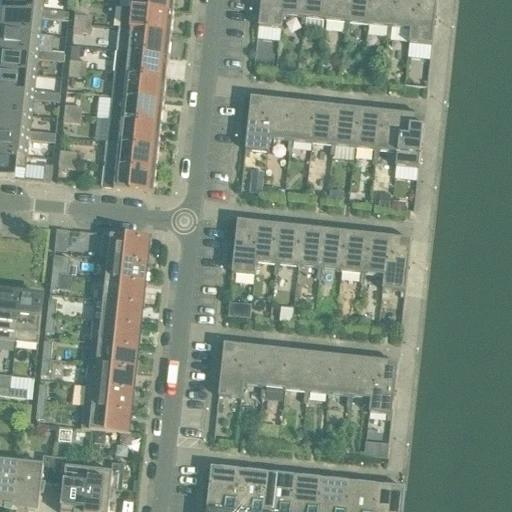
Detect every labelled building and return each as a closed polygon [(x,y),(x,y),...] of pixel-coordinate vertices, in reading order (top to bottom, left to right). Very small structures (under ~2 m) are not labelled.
[(4,0),(4,12),(42,17),(43,12),(44,0),(4,0)] [(134,0),(133,9),(173,13),(174,9),(175,0),(134,0)] [(281,0),(261,0),(258,34),(263,35),(263,29),(281,31),(284,0),(281,0)] [(306,0),(281,0),(284,0),(281,31),(281,32),(283,18),(301,20),(300,31),(302,31),(306,0)] [(306,21),(325,23),(327,0),(306,0),(302,31),(305,31),(306,21)] [(343,35),(345,36),(349,0),(327,0),(325,23),(344,25),(343,35)] [(349,26),(368,27),(371,0),(349,0),(345,36),(348,36),(349,26)] [(386,40),(388,40),(393,0),(371,0),(368,27),(387,29),(386,40)] [(409,45),(413,14),(422,15),(423,0),(393,0),(388,40),(391,40),(392,30),(410,31),(409,45)] [(413,14),(409,45),(427,47),(426,53),(431,53),(436,0),(423,0),(422,15),(413,14)] [(122,8),(119,31),(171,36),(171,32),(172,32),(174,14),(173,13),(133,9),(122,8)] [(4,12),(1,33),(40,37),(42,21),(42,17),(4,12)] [(43,12),(42,17),(42,21),(55,22),(56,14),(43,12)] [(55,22),(68,24),(69,15),(56,14),(55,22)] [(75,17),(74,26),(91,28),(92,19),(75,17)] [(91,28),(74,26),(73,35),(90,36),(91,28)] [(119,31),(117,53),(168,59),(169,55),(171,37),(171,36),(119,31)] [(1,33),(0,45),(0,53),(38,57),(38,62),(50,63),(51,54),(50,54),(52,38),(40,37),(1,33)] [(0,53),(0,73),(36,77),(38,62),(38,57),(0,53)] [(117,53),(114,76),(166,81),(166,77),(167,77),(169,59),(168,59),(117,53)] [(50,63),(63,64),(64,56),(51,54),(50,63)] [(295,64),(281,62),(280,73),(294,74),(295,64)] [(70,63),(69,71),(86,73),(87,64),(70,63)] [(86,73),(69,71),(68,80),(85,82),(86,73)] [(0,73),(0,94),(34,98),(34,93),(36,77),(0,73)] [(114,76),(112,99),(164,104),(166,86),(166,81),(114,76)] [(34,93),(34,98),(33,102),(46,104),(47,95),(34,93)] [(0,94),(0,114),(32,118),(33,102),(34,98),(0,94)] [(46,104),(59,105),(60,96),(47,95),(46,104)] [(112,99),(109,121),(161,127),(162,123),(164,104),(112,99)] [(262,123),(264,101),(251,100),(244,158),(249,159),(250,153),(267,155),(271,124),(262,123)] [(295,104),(264,101),(262,123),(271,124),(267,155),(268,155),(270,141),(288,143),(287,154),(290,154),(295,104)] [(292,144),(313,146),(317,107),(295,104),(290,154),(291,154),(292,144)] [(330,159),(333,159),(338,109),(317,107),(313,146),(331,147),(330,159)] [(65,108),(64,117),(81,118),(82,110),(65,108)] [(335,148),(356,150),(360,111),(338,109),(333,159),(334,159),(335,148)] [(373,163),(376,164),(381,114),(360,111),(356,150),(374,151),(373,163)] [(0,135),(29,138),(30,134),(32,118),(0,114),(0,135)] [(395,169),(396,169),(400,137),(409,138),(411,117),(381,114),(376,164),(377,164),(378,152),(397,153),(395,169)] [(81,118),(64,117),(63,125),(80,127),(81,118)] [(400,137),(396,169),(414,171),(413,176),(418,177),(424,118),(411,117),(409,138),(400,137)] [(109,121),(107,144),(159,149),(161,131),(161,127),(109,121)] [(30,134),(29,138),(29,143),(42,144),(43,135),(30,134)] [(29,138),(0,135),(0,155),(27,159),(29,143),(29,138)] [(56,137),(43,135),(42,144),(55,146),(56,137)] [(107,144),(104,167),(157,172),(159,154),(158,154),(159,149),(107,144)] [(60,153),(59,162),(76,164),(77,155),(60,153)] [(27,159),(0,155),(0,179),(14,181),(16,170),(26,171),(27,159)] [(76,164),(59,162),(58,170),(75,172),(76,164)] [(157,172),(104,167),(102,190),(154,196),(156,176),(156,172),(157,172)] [(45,168),(43,184),(50,185),(52,168),(45,168)] [(261,195),(262,185),(251,184),(250,194),(261,195)] [(345,193),(329,191),(329,202),(344,203),(345,193)] [(391,197),(381,196),(379,208),(390,209),(391,197)] [(401,203),(393,202),(392,209),(400,210),(401,203)] [(248,246),(251,224),(237,223),(231,281),(236,282),(237,276),(254,278),(257,247),(248,246)] [(282,228),(251,224),(248,246),(257,247),(254,278),(255,278),(256,265),(275,267),(274,277),(277,277),(282,228)] [(279,267),(299,269),(303,230),(282,228),(277,277),(278,278),(279,267)] [(317,282),(320,282),(325,232),(303,230),(299,269),(318,271),(317,282)] [(56,231),(54,253),(66,255),(69,233),(56,231)] [(322,271),(342,273),(346,235),(325,232),(320,282),(321,282),(322,271)] [(359,287),(362,287),(368,237),(346,235),(342,273),(361,275),(359,287)] [(100,259),(108,260),(149,265),(149,263),(147,263),(149,243),(151,243),(151,242),(149,242),(149,241),(102,236),(100,259)] [(382,292),(383,292),(386,261),(395,262),(398,240),(368,237),(362,287),(364,287),(365,275),(384,277),(382,292)] [(386,261),(383,292),(400,294),(400,299),(405,300),(411,242),(398,240),(395,262),(386,261)] [(54,258),(52,275),(60,276),(62,259),(54,258)] [(70,260),(62,259),(60,276),(68,277),(70,260)] [(108,260),(105,281),(146,285),(147,285),(144,285),(146,264),(149,265),(108,260)] [(60,276),(52,275),(50,292),(58,293),(60,276)] [(105,281),(103,302),(144,307),(144,306),(142,306),(144,286),(146,286),(146,285),(105,281)] [(0,342),(15,344),(21,297),(0,294),(0,342)] [(21,297),(15,344),(38,346),(43,299),(21,297)] [(49,301),(47,318),(55,319),(57,302),(49,301)] [(103,302),(101,323),(140,328),(142,307),(144,308),(144,307),(103,302)] [(250,320),(251,306),(240,306),(239,319),(250,320)] [(295,310),(281,309),(279,323),(294,324),(295,310)] [(55,319),(47,318),(45,336),(53,336),(55,319)] [(90,345),(98,346),(139,350),(140,349),(137,349),(140,329),(142,329),(142,328),(140,328),(101,323),(93,322),(93,323),(90,345)] [(387,336),(388,326),(379,325),(378,335),(387,336)] [(44,344),(42,361),(50,362),(52,345),(44,344)] [(88,365),(88,366),(137,371),(135,371),(137,350),(139,350),(98,346),(96,366),(88,365)] [(235,369),(237,348),(224,346),(218,405),(223,405),(223,399),(241,401),(244,370),(235,369)] [(269,351),(237,348),(235,369),(244,370),(241,401),(242,401),(243,388),(261,390),(260,400),(263,401),(269,351)] [(266,390),(286,392),(290,353),(269,351),(263,401),(265,401),(266,390)] [(303,405),(306,405),(312,356),(290,353),(286,392),(304,394),(303,405)] [(308,394),(329,396),(333,358),(312,356),(306,405),(308,406),(308,394)] [(346,410),(349,410),(355,360),(333,358),(329,396),(347,397),(346,410)] [(369,415),(373,384),(382,385),(384,363),(355,360),(349,410),(351,410),(352,398),(370,400),(369,415)] [(50,362),(42,361),(40,378),(49,379),(50,362)] [(373,384),(369,415),(387,417),(387,423),(391,423),(397,365),(384,363),(382,385),(373,384)] [(88,366),(86,388),(135,393),(135,392),(133,392),(135,372),(137,372),(137,371),(88,366)] [(39,387),(38,404),(46,405),(48,388),(39,387)] [(86,388),(83,409),(133,414),(130,413),(133,393),(135,394),(135,393),(86,388)] [(0,398),(10,399),(11,391),(0,390),(0,398)] [(11,391),(10,399),(27,401),(28,393),(11,391)] [(46,405),(38,404),(36,422),(44,422),(46,405)] [(133,414),(83,409),(81,431),(93,433),(128,436),(130,436),(130,435),(128,435),(130,415),(133,415),(133,414)] [(104,440),(105,435),(95,434),(94,444),(99,445),(104,440)] [(365,458),(379,459),(380,448),(366,446),(365,458)] [(46,486),(52,487),(55,460),(43,458),(42,466),(20,464),(15,511),(25,511),(38,511),(40,496),(43,496),(46,486)] [(55,460),(52,487),(59,487),(59,498),(62,498),(60,511),(84,511),(89,471),(67,469),(67,461),(55,460)] [(0,509),(15,511),(20,464),(0,461),(0,509)] [(89,471),(84,511),(108,511),(109,503),(112,504),(115,493),(121,494),(122,494),(124,467),(112,466),(111,474),(89,471)] [(235,511),(239,473),(211,469),(206,511),(235,511)] [(262,511),(267,475),(239,473),(235,511),(262,511)] [(290,511),(294,478),(267,475),(262,511),(290,511)] [(318,511),(322,481),(294,478),(290,511),(318,511)] [(346,511),(349,484),(322,481),(318,511),(346,511)] [(373,511),(377,487),(349,484),(346,511),(373,511)] [(377,487),(373,511),(402,511),(405,490),(377,487)]
